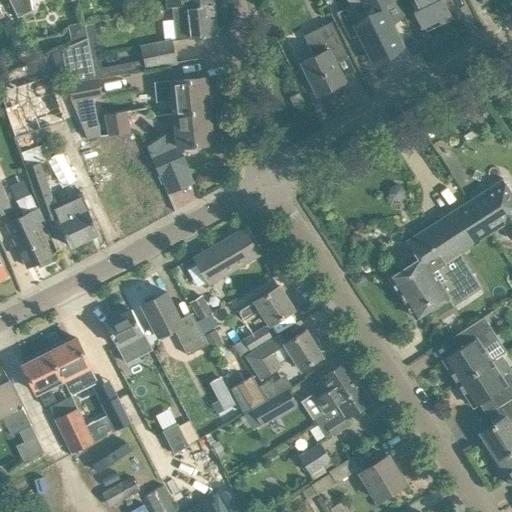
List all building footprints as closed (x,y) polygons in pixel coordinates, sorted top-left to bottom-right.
[(9,0),(18,17),(32,10),(30,0),(9,0)] [(391,20),(403,14),(396,0),(369,0),(375,12),(354,23),(373,61),(403,46),(391,20)] [(412,0),(416,8),(414,9),(422,26),(438,18),(440,22),(452,17),(443,0),(412,0)] [(189,38),(217,35),(214,1),(166,7),(173,6),(174,19),(175,38),(189,36),(189,38)] [(334,10),(331,12),(337,23),(340,21),(334,10)] [(91,55),(99,54),(94,21),(84,23),(86,36),(91,55)] [(83,22),(68,25),(71,39),(86,36),(84,23),(83,22)] [(331,22),(304,35),(314,55),(302,62),(317,94),(344,81),(332,56),(345,50),(331,22)] [(102,94),(99,78),(96,78),(91,55),(86,36),(60,47),(68,84),(71,100),(102,94)] [(172,40),(141,46),(145,69),(177,62),(172,40)] [(87,137),(71,100),(53,51),(0,75),(0,93),(15,135),(65,119),(74,143),(87,137)] [(175,112),(209,109),(209,108),(212,107),(211,95),(207,94),(205,77),(171,80),(175,112)] [(290,97),(293,104),(294,106),(303,101),(298,92),(290,97)] [(209,109),(175,112),(178,146),(212,142),(209,109)] [(126,110),(105,113),(109,135),(130,131),(126,110)] [(46,173),(43,174),(38,160),(48,157),(43,144),(21,152),(26,169),(44,220),(57,217),(58,217),(59,221),(59,222),(71,247),(100,233),(88,208),(87,208),(80,192),(68,197),(65,188),(51,192),(46,173)] [(181,166),(174,148),(152,157),(159,175),(181,166)] [(140,171),(109,186),(125,221),(150,209),(143,195),(163,185),(146,150),(133,156),(140,171)] [(491,231),(502,225),(511,238),(511,237),(511,193),(503,179),(470,200),(491,231)] [(0,213),(11,209),(0,183),(0,213)] [(24,214),(10,221),(17,236),(12,238),(26,267),(40,261),(43,264),(50,261),(49,257),(53,255),(40,226),(45,224),(43,220),(38,208),(36,208),(30,196),(27,194),(19,198),(18,202),(24,214)] [(454,255),(491,231),(470,200),(407,240),(419,258),(389,277),(401,294),(421,281),(419,278),(454,255)] [(243,227),(194,256),(198,262),(192,266),(190,273),(194,279),(200,281),(207,277),(210,283),(259,254),(243,227)] [(421,281),(401,294),(416,317),(448,297),(459,289),(463,296),(479,286),(464,263),(460,266),(460,265),(454,255),(419,278),(421,281)] [(265,286),(236,305),(252,331),(258,327),(266,340),(290,325),(283,316),(294,309),(293,307),(296,305),(289,294),(286,296),(279,285),(268,291),(265,286)] [(156,297),(152,295),(144,299),(144,303),(141,304),(158,336),(173,328),(187,354),(208,344),(197,322),(185,328),(166,291),(156,297)] [(212,312),(202,294),(189,302),(199,319),(212,312)] [(117,316),(105,323),(125,362),(152,348),(144,333),(132,309),(130,310),(128,306),(115,312),(117,316)] [(217,325),(211,313),(196,321),(203,333),(217,325)] [(458,382),(491,361),(482,346),(490,341),(485,333),(492,328),(484,316),(454,335),(461,347),(443,359),(458,382)] [(285,343),(279,333),(272,337),(250,350),(245,354),(261,379),(282,365),(280,362),(292,354),(301,369),(323,355),(307,329),(285,343)] [(52,350),(50,351),(64,379),(70,393),(97,380),(90,365),(91,365),(77,337),(62,344),(61,341),(50,346),(52,350)] [(37,357),(23,364),(37,393),(38,392),(45,406),(57,400),(50,387),(64,379),(50,351),(48,352),(46,348),(36,353),(37,357)] [(314,398),(323,411),(323,413),(349,396),(345,389),(359,380),(346,360),(320,377),(328,390),(314,398)] [(491,361),(458,382),(473,406),(491,394),(499,406),(511,397),(511,373),(509,370),(501,375),(491,361)] [(252,375),(230,388),(244,413),(266,401),(252,375)] [(234,402),(229,391),(221,376),(209,382),(219,400),(212,404),(217,412),(234,402)] [(271,379),(259,387),(268,400),(279,393),(273,383),(271,379)] [(0,384),(0,416),(2,416),(11,434),(31,424),(22,406),(9,380),(0,384)] [(313,418),(327,439),(351,423),(347,418),(373,401),(359,380),(345,389),(349,396),(323,413),(323,411),(313,418)] [(266,401),(252,409),(260,423),(261,425),(297,403),(289,388),(266,401)] [(118,394),(101,403),(115,429),(132,421),(118,394)] [(497,459),(511,449),(511,397),(503,403),(509,414),(480,432),(497,459)] [(88,428),(78,407),(77,406),(53,418),(71,452),(94,440),(88,428)] [(189,444),(178,422),(162,430),(174,452),(189,444)] [(219,440),(212,444),(220,458),(227,454),(219,440)] [(314,478),(328,470),(335,466),(331,461),(320,441),(298,454),(302,460),(299,462),(304,470),(307,469),(311,474),(314,478)] [(511,449),(497,459),(511,481),(511,449)] [(314,478),(310,480),(312,483),(317,492),(360,467),(352,455),(335,466),(328,470),(314,478)] [(404,483),(387,455),(361,471),(378,499),(404,483)] [(132,474),(101,491),(109,506),(140,488),(132,474)] [(228,511),(217,491),(182,511),(228,511)] [(350,511),(343,499),(330,507),(333,511),(350,511)]
